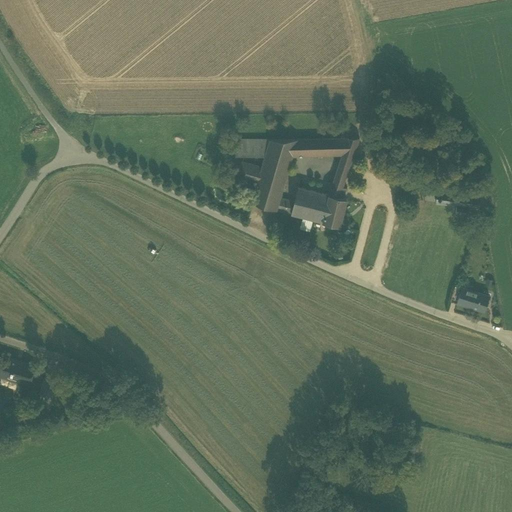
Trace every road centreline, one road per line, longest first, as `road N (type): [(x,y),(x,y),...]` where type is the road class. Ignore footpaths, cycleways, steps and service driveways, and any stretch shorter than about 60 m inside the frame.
road 1 (unclassified): [(495,333),(372,287),(91,158),(46,168),(0,236)]
road 2 (unclassified): [(242,511),(132,401),(73,363),(0,338)]
road 3 (track): [(375,184),(363,169),(374,80),(354,0)]
